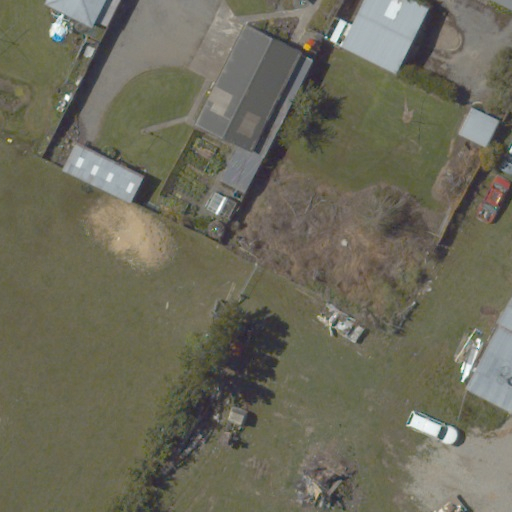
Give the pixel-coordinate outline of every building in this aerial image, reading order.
[(125,0),(56,0),(111,28),(125,0)] [(354,0),(335,32),(393,67),(432,4),(425,0),(354,0)] [(302,43),(241,13),(212,73),(230,82),(216,109),(260,130),(302,43)] [(146,175),(71,135),(55,166),(130,206),(146,175)] [(511,277),(453,376),(509,410),(511,405),(511,277)]
